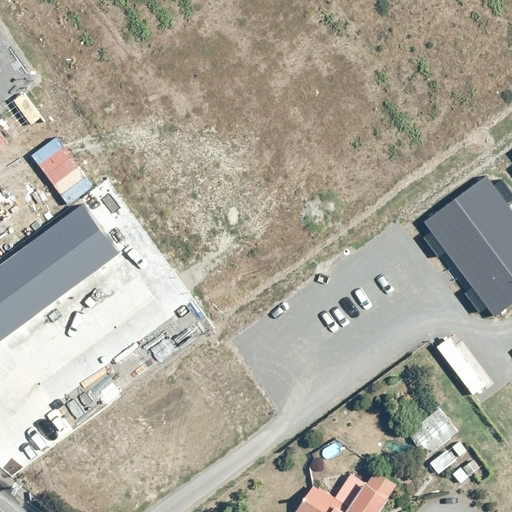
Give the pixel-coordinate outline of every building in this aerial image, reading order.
[(0,262),(0,342),(121,252),(83,201),(0,262)] [(459,431),(439,406),(407,431),(427,456),(459,431)] [(457,460),(448,449),(430,462),(439,474),(457,460)] [(481,466),(468,452),(449,470),(461,483),(481,466)] [(382,511),(400,485),(376,469),(368,482),(352,472),(347,480),(345,479),(334,495),(316,484),(297,511),(382,511)]
